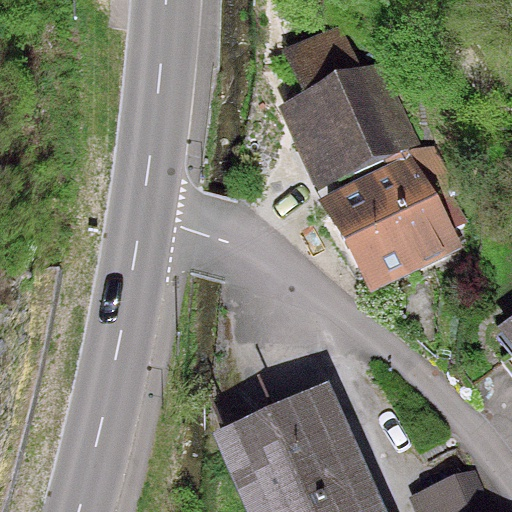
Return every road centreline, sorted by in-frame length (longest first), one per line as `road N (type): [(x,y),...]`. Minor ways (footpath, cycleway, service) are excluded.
road 1 (residential): [(511,476),(373,336),(255,250),(149,208)]
road 2 (tertiary): [(88,511),(149,208)]
road 3 (tertiary): [(149,208),(169,0)]
